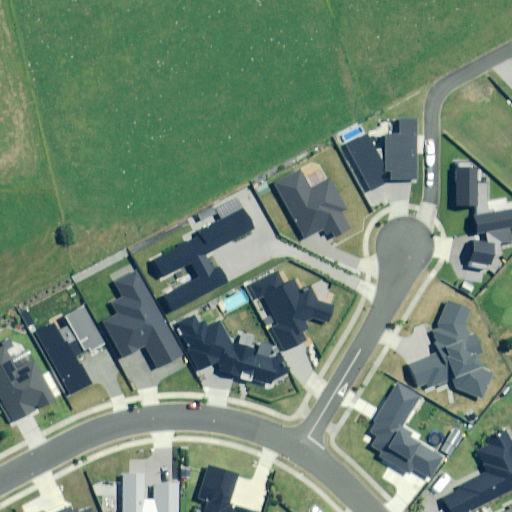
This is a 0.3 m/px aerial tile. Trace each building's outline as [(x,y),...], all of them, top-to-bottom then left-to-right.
[(417,178),(416,119),(399,119),(400,135),(387,135),(387,171),(392,171),(392,178),(417,178)] [(346,146),(370,190),(391,179),(367,135),(346,146)] [(306,239),(322,230),(326,237),(333,233),(336,237),(351,229),(342,212),(348,209),(330,178),(312,189),(301,170),(275,185),(306,239)] [(477,207),(477,170),(457,170),(457,207),(477,207)] [(163,299),(170,312),(227,281),(220,268),(214,271),(205,254),(254,227),(245,209),(195,236),(196,239),(154,262),(162,276),(190,260),(201,279),(163,299)] [(511,210),(476,217),(479,233),(511,226),(511,210)] [(496,244),(474,240),(471,262),(493,265),(496,244)] [(183,354),(138,271),(117,283),(124,297),(111,304),(117,314),(103,322),(122,358),(145,345),(157,368),(183,354)] [(277,272),(249,287),(256,300),(264,296),(279,323),(271,328),(284,352),(307,340),(303,332),(309,329),(305,321),(313,317),(329,323),(334,306),(318,301),(310,287),(300,292),(294,281),(285,286),(277,272)] [(449,300),(434,338),(440,342),(436,344),(439,352),(409,365),(419,387),(427,384),(429,389),(453,380),(456,388),(482,399),(493,373),(482,368),(477,353),(484,351),(478,333),(468,337),(465,323),(471,309),(449,300)] [(85,305),(34,333),(69,395),(93,383),(77,355),(104,340),(85,305)] [(234,346),(232,345),(220,323),(208,329),(205,324),(199,327),(195,317),(179,325),(191,348),(187,351),(197,370),(210,363),(212,362),(213,362),(223,364),(221,372),(271,383),(272,378),(288,370),(281,355),(273,360),(253,355),(254,350),(234,344),(234,346)] [(6,346),(0,348),(0,395),(14,422),(54,400),(33,362),(19,370),(6,346)] [(420,395),(398,382),(369,432),(378,437),(372,448),(380,453),(376,460),(404,476),(408,468),(428,480),(444,453),(401,429),(420,395)] [(511,439),(506,428),(486,438),(490,446),(478,452),(488,473),(461,487),(462,490),(444,499),(451,511),(469,511),(511,490),(511,439)] [(211,467),(212,455),(200,455),(200,466),(211,467)] [(251,511),(228,505),(237,475),(209,467),(199,500),(206,502),(203,511),(251,511)] [(177,511),(178,483),(155,482),(155,500),(147,499),(147,475),(125,474),(124,511),(177,511)]
